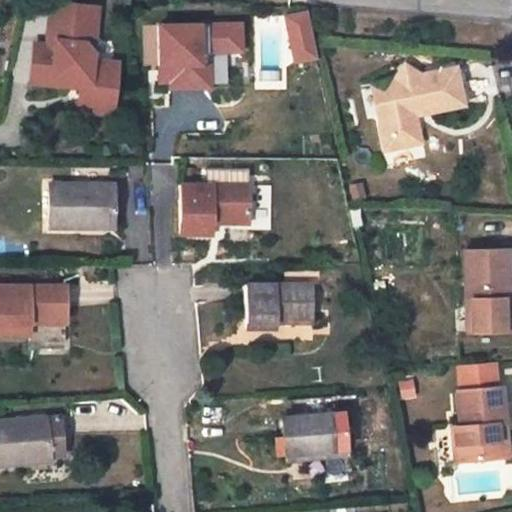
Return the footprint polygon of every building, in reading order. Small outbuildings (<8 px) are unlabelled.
[(37,19),(33,58),(54,60),(55,52),(83,56),(82,64),(81,67),(89,76),(114,80),(119,39),(94,36),(95,27),(89,19),(97,13),(98,0),(54,0),(53,12),(56,17),(59,17),(58,22),(37,19)] [(317,58),(307,12),(285,17),(295,63),(317,58)] [(241,24),(160,26),(162,82),(175,81),(175,87),(210,86),(209,66),(202,66),(201,54),(242,52),(241,24)] [(406,49),(397,62),(404,67),(413,55),(406,49)] [(54,60),(82,64),(83,56),(55,52),(54,60)] [(418,59),(413,55),(404,67),(397,62),(390,70),(382,80),(390,87),(374,103),(383,108),(387,127),(395,133),(410,130),(417,119),(411,96),(418,88),(425,94),(461,87),(455,53),(418,59)] [(113,89),(114,80),(89,76),(81,67),(79,85),(113,89)] [(369,73),(374,103),(390,87),(382,80),(390,70),(369,73)] [(380,135),(395,133),(387,127),(383,108),(374,103),(380,135)] [(242,162),(177,160),(176,210),(208,210),(208,201),(240,201),(242,162)] [(112,165),(50,165),(50,207),(80,208),(80,202),(113,203),(112,165)] [(503,230),(456,229),(457,285),(462,285),(462,310),(502,310),(503,230)] [(305,261),(238,257),(234,304),(266,305),(267,296),(303,298),(305,261)] [(64,265),(0,264),(0,314),(27,316),(26,327),(63,327),(64,265)] [(452,365),(448,365),(450,401),(441,401),(443,437),(487,436),(486,401),(495,400),(493,364),(490,364),(489,344),(451,345),(452,365)] [(325,390),(234,389),(235,432),(281,433),(281,424),(325,424),(325,390)] [(47,398),(0,402),(0,444),(16,443),(15,435),(49,432),(47,398)] [(497,435),(495,400),(486,401),(487,436),(497,435)] [(377,511),(377,494),(301,497),(301,511),(377,511)] [(46,511),(45,498),(0,503),(0,511),(46,511)]
